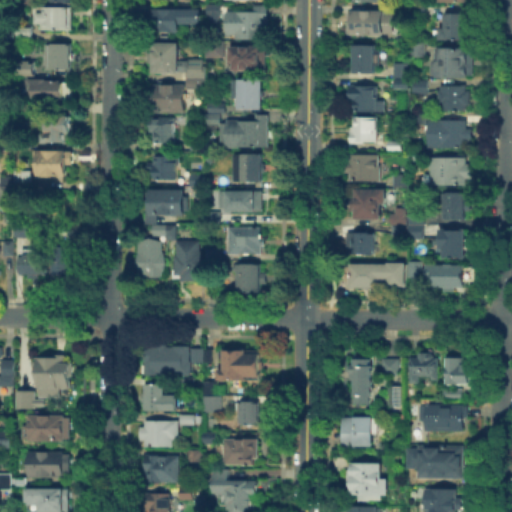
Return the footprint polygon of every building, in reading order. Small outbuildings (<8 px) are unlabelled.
[(405,7),(427,7),(427,16),(405,15),(405,7)] [(40,10),(75,10),(75,29),(40,29),(40,10)] [(201,13),(201,27),(181,27),(181,33),(157,33),(157,13),(201,13)] [(268,31),(268,39),(239,39),(239,31),(228,31),(228,14),(268,14),(268,31)] [(355,14),(395,14),(395,35),(355,35),(355,14)] [(468,41),(440,41),(440,30),(447,30),(447,15),(468,15),(468,41)] [(20,37),(20,25),(33,25),(33,37),(20,37)] [(50,46),(73,46),(73,70),(50,70),(50,46)] [(155,74),(156,46),(181,46),(181,74),(155,74)] [(208,56),(208,46),(226,46),(226,56),(208,56)] [(412,58),(412,46),(425,46),(425,58),(412,58)] [(234,72),(234,48),(266,49),(266,72),(234,72)] [(383,49),(383,74),(356,74),(357,49),(383,49)] [(439,52),(476,52),(476,77),(439,77),(439,52)] [(397,77),(397,65),(409,65),(409,77),(397,77)] [(189,86),(188,66),(203,66),(203,86),(189,86)] [(397,90),(397,81),(408,81),(408,90),(397,90)] [(263,99),(263,108),(241,108),(241,99),(234,99),(235,82),(263,82),(263,99)] [(418,93),(418,82),(428,82),(428,93),(418,93)] [(37,83),(66,83),(65,101),(37,101),(37,83)] [(158,112),(158,87),(185,87),(185,112),(158,112)] [(379,101),(378,113),(358,113),(358,101),(351,101),(351,88),(379,88),(379,101)] [(473,88),(473,111),(440,111),(440,88),(473,88)] [(210,111),(210,102),(227,102),(227,111),(210,111)] [(206,120),(206,112),(222,112),(222,120),(206,120)] [(270,125),(270,146),(229,146),(229,118),(258,118),(258,112),(270,113),(270,125)] [(431,123),(431,126),(420,126),(420,117),(432,117),(431,123)] [(49,135),(49,119),(70,119),(70,144),(45,144),(45,135),(49,135)] [(179,120),(179,144),(156,144),(156,119),(179,120)] [(356,143),(356,120),(378,120),(378,143),(356,143)] [(207,131),(207,122),(219,122),(219,131),(207,131)] [(431,126),(431,123),(468,123),(467,131),(474,131),(474,143),(467,143),(467,147),(431,147),(431,126)] [(204,137),(204,156),(194,156),(195,137),(204,137)] [(392,154),(392,144),(403,144),(403,154),(392,154)] [(382,154),(382,182),(349,182),(349,153),(382,154)] [(71,177),(43,177),(43,154),(80,154),(80,184),(71,184),(71,177)] [(266,157),(266,183),(239,183),(239,157),(266,157)] [(153,174),(153,165),(157,165),(157,159),(181,159),(181,180),(159,180),(159,174),(153,174)] [(467,159),(467,168),(473,168),(473,180),(467,180),(467,186),(433,186),(433,159),(467,159)] [(25,186),(26,170),(35,170),(35,186),(25,186)] [(3,185),(3,176),(16,176),(16,185),(3,185)] [(206,177),(206,186),(195,186),(195,177),(206,177)] [(396,190),(396,177),(409,178),(409,190),(396,190)] [(215,187),(215,179),(229,179),(229,187),(215,187)] [(3,201),(3,189),(15,189),(15,201),(3,201)] [(359,191),(386,191),(386,220),(359,220),(359,191)] [(162,223),(150,222),(150,201),(155,201),(155,193),(188,193),(188,216),(162,215),(162,223)] [(223,194),(265,194),(265,211),(223,211),(223,194)] [(472,195),(472,219),(446,219),(446,195),(472,195)] [(394,212),(406,212),(406,220),(427,220),(427,237),(394,237),(394,212)] [(21,238),(21,228),(32,228),(32,238),(21,238)] [(155,237),(155,228),(175,228),(175,237),(155,237)] [(265,229),(265,255),(233,255),(233,229),(265,229)] [(442,261),(442,231),(467,231),(467,261),(442,261)] [(357,236),(375,236),(375,254),(357,254),(357,236)] [(4,254),(13,254),(13,240),(5,240),(5,246),(4,246),(4,254)] [(177,242),(205,242),(204,281),(177,281),(177,242)] [(17,243),(17,258),(9,258),(9,243),(17,243)] [(162,244),(162,257),(169,257),(169,274),(162,274),(162,283),(139,283),(139,244),(162,244)] [(223,244),(222,262),(208,262),(208,244),(223,244)] [(57,275),(57,247),(77,247),(77,275),(57,275)] [(27,251),(47,251),(47,280),(27,280),(27,251)] [(421,260),(407,260),(407,276),(420,276),(421,260)] [(268,267),(268,292),(240,292),(240,266),(268,267)] [(334,276),(349,276),(349,266),(409,266),(409,288),(345,288),(345,301),(334,301),(334,276)] [(431,286),(431,267),(466,268),(466,287),(431,286)] [(188,343),(188,372),(145,372),(145,343),(188,343)] [(191,360),(191,346),(202,346),(202,360),(191,360)] [(217,367),(223,367),(223,346),(246,347),(246,348),(260,348),(260,378),(217,377),(217,367)] [(35,355),(55,355),(55,353),(64,353),(64,360),(71,360),(71,373),(69,373),(69,379),(72,379),(72,388),(60,388),(61,395),(38,395),(38,386),(35,386),(35,355)] [(1,358),(1,373),(14,372),(14,357),(1,358)] [(412,378),(412,358),(441,358),(441,378),(412,378)] [(371,397),(371,405),(361,405),(361,397),(355,397),(355,361),(377,361),(377,397),(371,397)] [(384,375),(384,362),(401,362),(401,375),(384,375)] [(451,362),(472,362),(472,385),(451,385),(451,362)] [(14,372),(14,383),(0,383),(0,373),(1,373),(14,372)] [(181,389),(181,381),(195,381),(195,389),(181,389)] [(163,383),(163,393),(176,393),(176,408),(146,408),(146,383),(163,383)] [(45,397),(45,404),(36,404),(36,407),(17,407),(17,389),(36,389),(35,397),(45,397)] [(392,407),(392,391),(402,391),(402,407),(392,407)] [(447,400),(447,392),(463,392),(463,400),(447,400)] [(204,410),(203,393),(220,393),(220,410),(204,410)] [(238,399),(258,399),(258,423),(239,423),(238,399)] [(469,406),(469,430),(432,430),(432,421),(424,421),(424,405),(469,406)] [(22,423),(28,423),(28,412),(66,412),(66,415),(70,415),(70,436),(65,436),(65,439),(29,439),(29,437),(22,437),(22,423)] [(180,413),(195,413),(195,423),(180,423),(180,413)] [(179,436),(173,436),(173,444),(146,444),(146,438),(140,438),(140,425),(145,425),(145,418),(179,418),(179,436)] [(346,446),(346,420),(379,420),(379,446),(346,446)] [(217,429),(217,442),(203,442),(203,429),(217,429)] [(0,444),(0,430),(12,430),(12,444),(0,444)] [(224,436),(258,436),(257,458),(253,458),(253,462),(224,462),(224,436)] [(201,448),(201,460),(189,460),(189,448),(201,448)] [(467,448),(467,475),(423,475),(423,466),(415,466),(415,451),(423,451),(423,448),(467,448)] [(29,449),(70,449),(70,475),(28,475),(28,472),(27,472),(27,464),(29,464),(29,449)] [(141,481),(142,454),(181,454),(181,481),(141,481)] [(386,466),(386,480),(392,480),(392,497),(354,497),(354,465),(386,466)] [(227,502),(220,502),(220,492),(215,492),(214,468),(228,468),(228,478),(258,478),(258,495),(255,495),(255,511),(247,511),(230,511),(230,509),(227,509),(227,502)] [(0,488),(0,471),(12,471),(12,488),(0,488)] [(13,483),(13,475),(27,475),(27,483),(13,483)] [(183,484),(196,484),(196,495),(183,495),(183,484)] [(26,486),(69,486),(69,511),(38,511),(38,503),(26,503),(26,486)] [(461,511),(437,511),(430,511),(430,490),(461,491),(461,511)] [(171,491),(171,511),(149,511),(149,508),(147,508),(147,491),(171,491)]
